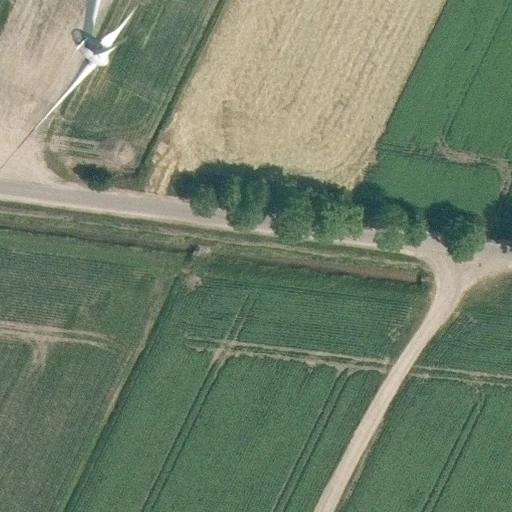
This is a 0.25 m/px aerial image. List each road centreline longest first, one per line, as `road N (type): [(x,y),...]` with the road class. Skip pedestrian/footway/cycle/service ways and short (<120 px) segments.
road 1 (unclassified): [(0,184),(511,253)]
road 2 (track): [(477,249),(394,361),(321,511)]
road 3 (track): [(15,186),(101,0)]
